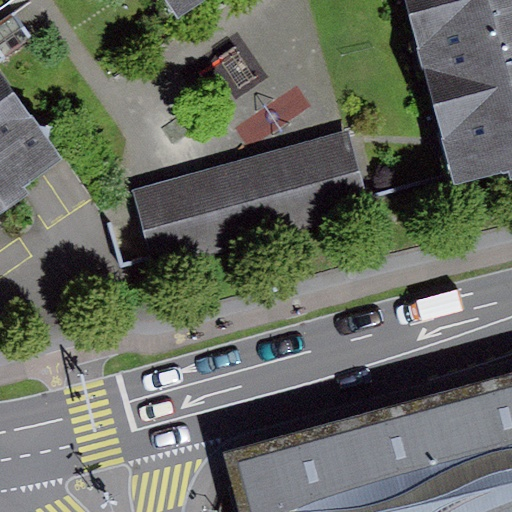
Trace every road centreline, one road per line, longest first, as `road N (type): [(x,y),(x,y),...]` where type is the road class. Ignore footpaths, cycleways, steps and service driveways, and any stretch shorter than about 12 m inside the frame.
road 1 (primary): [(511,313),(203,401)]
road 2 (primary): [(203,401),(0,455)]
road 3 (tertiary): [(157,511),(203,401)]
